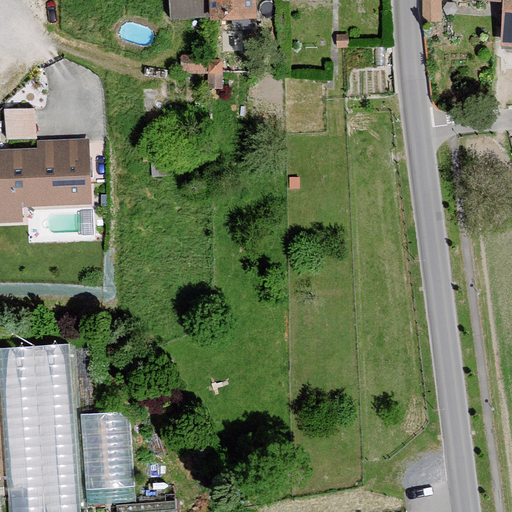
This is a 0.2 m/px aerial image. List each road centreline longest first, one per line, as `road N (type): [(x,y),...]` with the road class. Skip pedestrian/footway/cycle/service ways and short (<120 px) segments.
road 1 (tertiary): [(465,511),(418,129)]
road 2 (tertiary): [(418,129),(407,0)]
